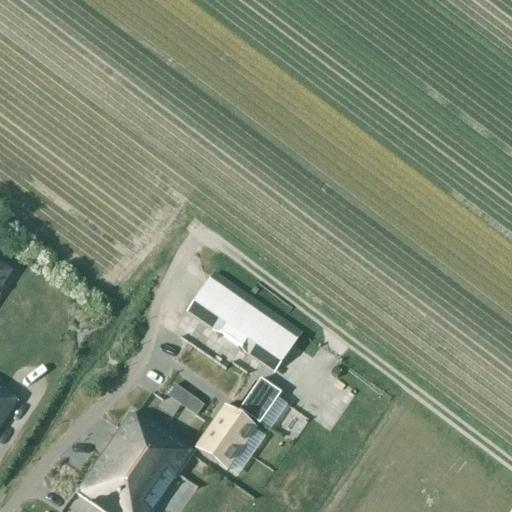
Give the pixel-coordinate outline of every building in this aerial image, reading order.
[(0,299),(8,288),(6,286),(15,271),(0,260),(0,299)] [(214,273),(186,313),(274,375),(301,335),(302,334),(214,273)] [(259,380),(239,410),(258,423),(279,394),(259,380)] [(0,385),(0,431),(19,403),(4,392),(6,390),(0,385)] [(259,428),(226,405),(196,448),(229,472),(259,428)] [(133,413),(78,493),(105,511),(155,511),(178,478),(196,452),(154,422),(152,427),(133,413)]
